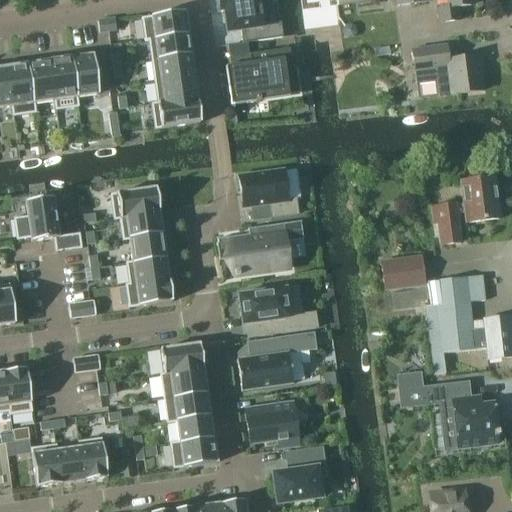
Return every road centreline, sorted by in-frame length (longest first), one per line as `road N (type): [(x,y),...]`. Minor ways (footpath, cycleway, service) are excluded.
road 1 (residential): [(198,0),(228,216),(196,220),(211,318)]
road 2 (residential): [(3,511),(234,479)]
road 3 (residential): [(211,318),(0,347)]
road 4 (residential): [(0,26),(181,0)]
road 5 (residential): [(211,318),(234,479)]
